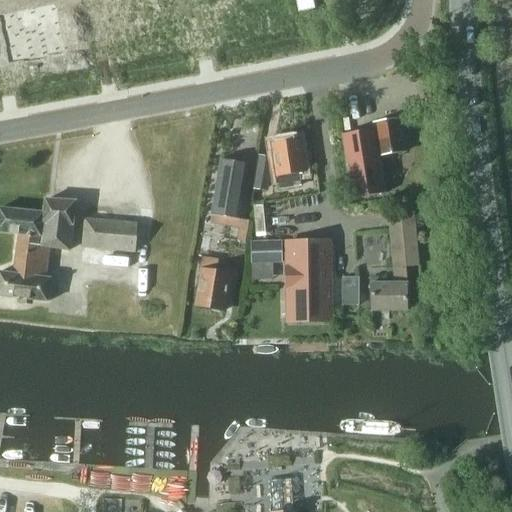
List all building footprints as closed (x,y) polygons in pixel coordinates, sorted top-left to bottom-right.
[(314,8),(312,0),(295,0),(298,11),(314,8)] [(35,9),(3,14),(11,57),(28,54),(29,56),(46,53),(45,51),(62,48),(55,11),(36,14),(35,9)] [(405,152),(400,120),(373,123),(374,129),(341,135),(351,199),(384,193),(378,156),(405,152)] [(304,172),(299,139),(272,143),(277,177),(279,189),(300,186),(298,173),(304,172)] [(272,158),(258,155),(252,189),(267,191),(272,158)] [(220,159),(211,215),(238,219),(248,164),(220,159)] [(75,201),(45,200),(44,209),(39,209),(39,213),(0,208),(0,232),(18,234),(13,274),(0,271),(0,295),(47,302),(50,278),(44,278),(48,247),(69,250),(75,201)] [(418,266),(413,210),(387,212),(394,283),(370,283),(370,310),(407,310),(407,283),(405,267),(418,266)] [(137,222),(84,217),(81,248),(134,253),(137,222)] [(254,261),(286,259),(285,238),(253,239),(254,261)] [(329,310),(328,242),(286,243),(287,311),(329,310)] [(202,270),(196,306),(210,308),(212,312),(218,313),(221,310),(224,311),(230,274),(215,271),(217,260),(201,258),(199,270),(202,270)] [(358,305),(358,278),(342,278),(342,305),(358,305)] [(272,511),(297,511),(294,511),(292,478),(271,479),(272,511)]
